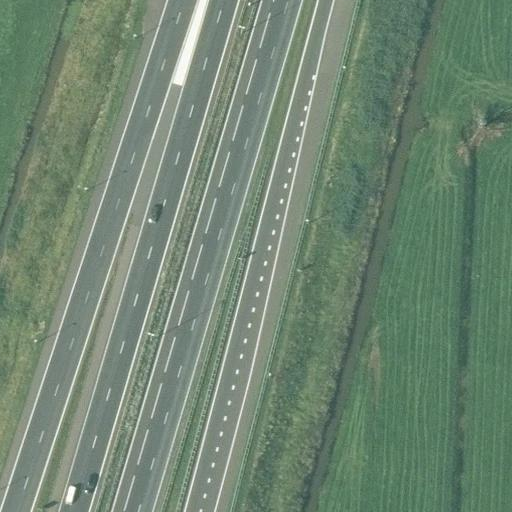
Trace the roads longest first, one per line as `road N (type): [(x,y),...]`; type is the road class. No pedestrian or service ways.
road 1 (motorway): [(190,0),(156,79),(15,511)]
road 2 (motorway): [(224,0),(74,511)]
road 3 (motorway): [(133,511),(282,0)]
road 4 (motorway): [(190,511),(326,0)]
road 5 (tertiary): [(511,113),(452,358),(511,362)]
